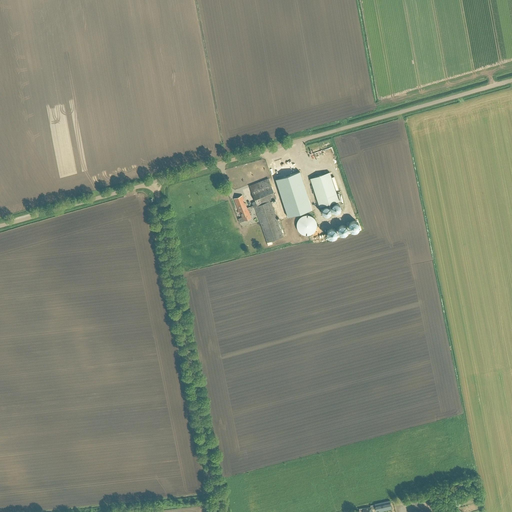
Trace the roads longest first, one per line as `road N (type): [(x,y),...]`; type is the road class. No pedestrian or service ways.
road 1 (unclassified): [(511,80),(153,182)]
road 2 (unclassified): [(220,511),(153,182)]
road 3 (unclassified): [(0,225),(153,182)]
